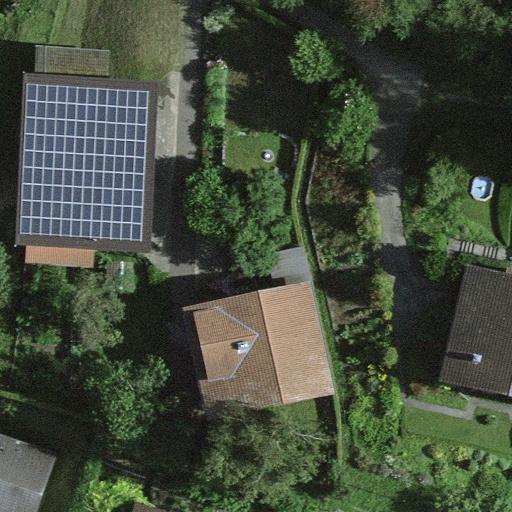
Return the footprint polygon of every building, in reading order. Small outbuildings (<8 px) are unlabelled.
[(147,100),(33,96),(28,244),(142,248),(147,100)] [(511,287),(478,281),(456,391),(511,402),(511,287)] [(315,294),(205,316),(226,418),(336,396),(315,294)] [(0,499),(19,440),(0,433),(0,499)] [(165,511),(114,496),(109,511),(165,511)]
